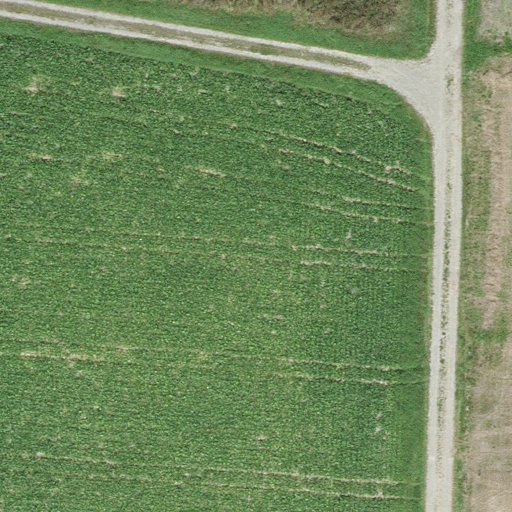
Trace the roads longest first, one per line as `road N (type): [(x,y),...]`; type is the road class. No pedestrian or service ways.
road 1 (track): [(443,511),(453,0)]
road 2 (track): [(451,82),(0,5)]
